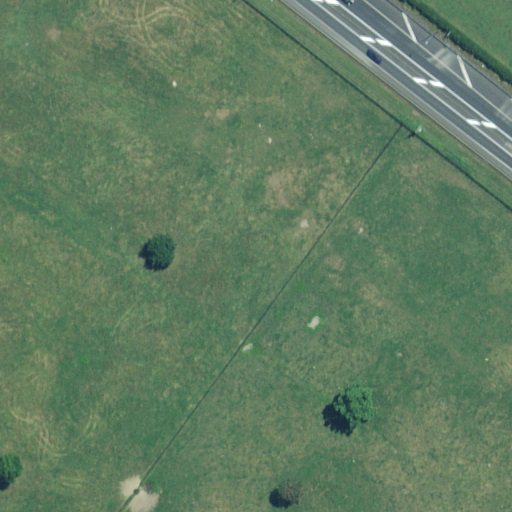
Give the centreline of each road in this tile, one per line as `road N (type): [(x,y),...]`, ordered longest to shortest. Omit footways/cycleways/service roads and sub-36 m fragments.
road 1 (trunk): [(511,165),(303,0)]
road 2 (trunk): [(349,0),(511,128)]
